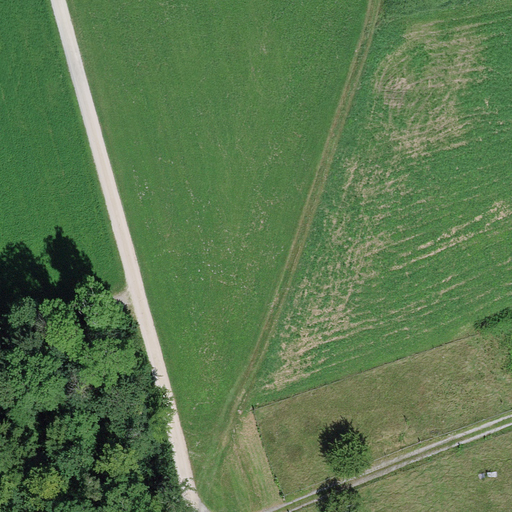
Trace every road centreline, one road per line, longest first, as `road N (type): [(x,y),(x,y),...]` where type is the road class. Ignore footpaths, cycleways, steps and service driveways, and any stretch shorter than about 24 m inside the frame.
road 1 (track): [(193,508),(55,0)]
road 2 (track): [(372,0),(243,389),(216,450),(184,478)]
road 3 (track): [(0,332),(134,289)]
